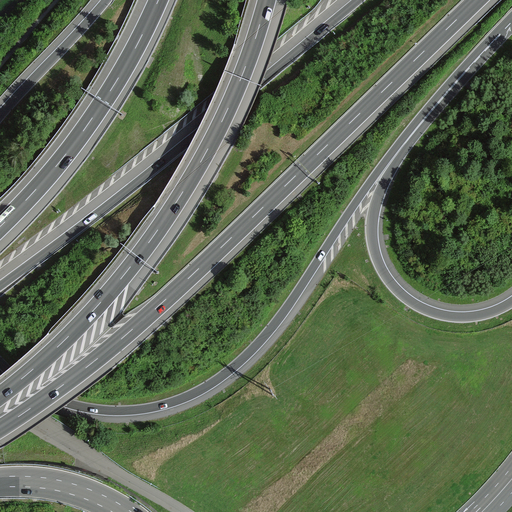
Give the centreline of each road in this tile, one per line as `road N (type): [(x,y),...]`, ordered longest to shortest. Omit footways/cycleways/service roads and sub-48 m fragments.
road 1 (motorway): [(0,429),(181,285),(477,0)]
road 2 (motorway): [(0,361),(50,396),(104,411),(159,406),(215,381),(268,331),(385,161),(465,71)]
road 3 (motorway): [(0,396),(87,317),(167,216),(235,93),(266,0)]
road 4 (motorway): [(358,0),(0,285)]
road 5 (motorway): [(511,301),(472,316),(425,309),(389,281),(372,242),(383,182),(465,71)]
road 6 (motorway): [(159,0),(88,124),(0,226)]
road 7 (motorway): [(107,0),(0,117)]
road 8 (motorway): [(0,482),(71,488),(122,511)]
